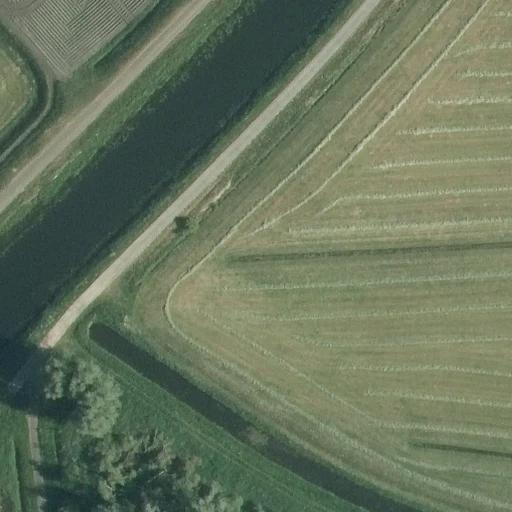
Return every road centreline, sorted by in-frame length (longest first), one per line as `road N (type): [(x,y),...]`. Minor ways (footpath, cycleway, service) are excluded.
road 1 (unclassified): [(35,361),(368,0)]
road 2 (unclassified): [(0,203),(196,0)]
